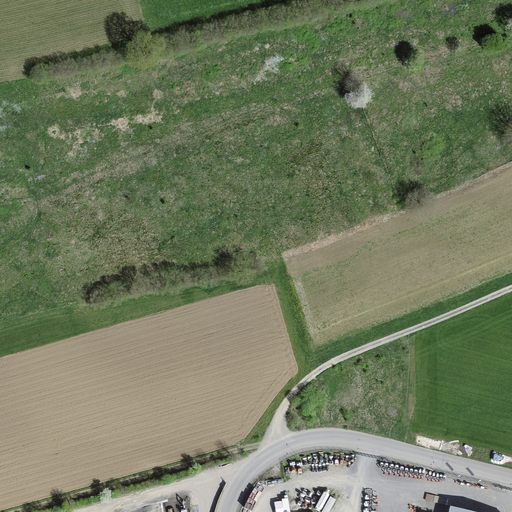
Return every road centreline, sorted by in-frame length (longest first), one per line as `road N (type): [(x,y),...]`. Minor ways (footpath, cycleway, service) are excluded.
road 1 (track): [(511,35),(43,191)]
road 2 (unclassified): [(511,479),(351,439),(316,438),(263,457),(226,511)]
road 3 (track): [(276,449),(281,411),(318,369),(511,288)]
road 4 (track): [(276,449),(232,451),(20,511)]
